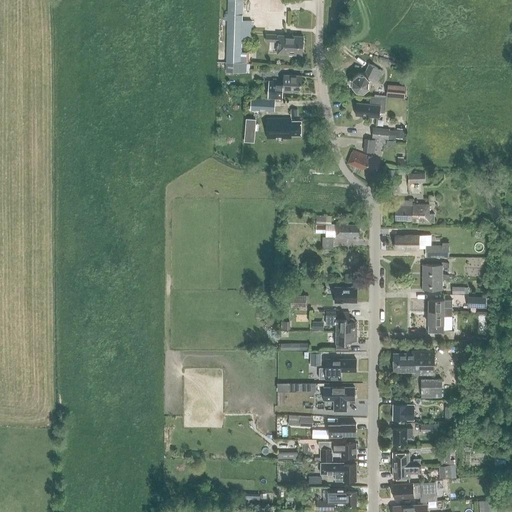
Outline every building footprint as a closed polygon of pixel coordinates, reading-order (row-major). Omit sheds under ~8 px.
[(249,52),(241,52),(242,39),(251,40),(251,21),(242,20),(242,0),(227,0),(227,14),(224,14),(224,20),(227,20),(226,63),(246,64),(246,63),(248,63),(249,52)] [(303,37),(265,34),(265,41),(278,42),(277,54),(302,55),(303,37)] [(246,64),(226,63),(226,72),(246,72),(246,64)] [(369,88),(369,81),(376,84),(383,72),(370,65),(364,76),(358,75),(353,79),(353,86),(357,91),(364,92),(369,88)] [(291,92),(291,89),(301,90),(302,79),(300,79),(300,76),(284,75),(284,82),(281,82),(269,81),(268,98),(281,99),(281,92),(291,92)] [(405,88),(387,87),(387,96),(404,98),(405,88)] [(385,113),(386,98),(370,96),(370,104),(357,103),(355,116),(379,118),(380,113),(385,113)] [(275,99),(250,98),(250,111),(274,112),(275,99)] [(301,135),(301,121),(291,121),(291,118),(267,118),(267,138),(275,138),(275,135),(282,136),(282,138),(291,138),(291,135),(301,135)] [(389,129),(373,127),(371,138),(388,140),(388,139),(395,140),(396,138),(403,139),(404,129),(396,128),(396,131),(389,130),(389,129)] [(375,140),(365,139),(363,151),(374,152),(375,142),(386,143),(386,140),(376,139),(375,140)] [(375,175),(381,160),(372,156),(371,157),(353,150),(347,164),(375,175)] [(425,182),(425,171),(408,172),(408,182),(425,182)] [(429,221),(434,221),(434,215),(428,215),(428,203),(413,203),(413,200),(399,200),(399,205),(396,205),(396,220),(412,220),(412,221),(429,221)] [(333,238),(335,238),(354,239),(353,235),(359,235),(359,225),(346,225),(347,222),(336,222),(335,224),(331,224),(331,216),(316,215),(316,224),(326,224),(325,237),(322,237),(322,248),(333,249),(333,238)] [(431,235),(419,235),(404,235),(404,236),(395,236),(395,249),(404,249),(404,250),(419,250),(419,248),(425,248),(425,245),(431,245),(431,235)] [(448,257),(448,246),(448,242),(442,242),(442,246),(426,246),(426,256),(448,257)] [(423,265),(422,277),(442,277),(442,274),(442,268),(449,268),(449,263),(441,262),(441,265),(423,265)] [(449,275),(442,274),(442,277),(422,277),(422,289),(442,290),(442,279),(449,279),(449,275)] [(356,302),(357,287),(335,287),(335,303),(343,303),(343,302),(356,302)] [(306,295),(291,294),(290,306),(306,306),(306,295)] [(486,297),(467,296),(467,307),(486,308),(486,297)] [(428,312),(452,312),(452,300),(428,299),(428,312)] [(356,331),(356,322),(349,321),(349,312),(326,312),(326,325),(336,325),(336,331),(356,331)] [(452,312),(428,312),(428,324),(428,333),(441,333),(441,338),(454,338),(454,330),(444,330),(444,324),(444,316),(452,316),(452,312)] [(280,321),(280,329),(289,329),(289,321),(280,321)] [(313,321),(312,329),(324,329),(324,321),(313,321)] [(356,331),(336,331),(336,349),(348,350),(349,341),(356,341),(356,331)] [(415,375),(434,375),(433,351),(412,351),(412,354),(393,354),(393,359),(394,359),(394,366),(393,366),(394,371),(415,371),(415,375)] [(321,353),(310,353),(310,365),(321,365),(321,353)] [(356,370),(356,359),(340,359),(340,361),(325,360),(325,378),(340,378),(340,370),(356,370)] [(442,397),(442,379),(421,379),(421,397),(442,397)] [(302,382),(302,391),(316,391),(316,382),(302,382)] [(346,411),(346,400),(352,400),(352,397),(354,397),(354,395),(355,394),(355,390),(354,389),(354,387),(346,387),(323,387),(323,400),(334,400),(334,411),(346,411)] [(414,419),(414,405),(413,405),(393,405),(393,419),(407,419),(414,419)] [(454,420),(454,407),(445,407),(445,420),(454,420)] [(313,418),(300,417),(300,426),(312,427),(313,418)] [(329,425),(329,435),(356,435),(356,424),(348,424),(345,424),(339,424),(329,425)] [(437,424),(421,424),(421,432),(437,433),(437,424)] [(413,437),(413,428),(393,428),(393,443),(406,443),(406,437),(413,437)] [(356,443),(346,443),(345,443),(345,440),(335,440),(335,441),(318,441),(318,446),(320,448),(320,449),(320,460),(332,460),(332,452),(341,452),(341,456),(356,456),(356,443)] [(441,460),(441,465),(449,465),(448,446),(437,447),(438,460),(441,460)] [(393,465),(420,465),(420,459),(413,459),(413,461),(409,461),(409,452),(393,452),(393,465)] [(335,481),(356,480),(356,464),(344,464),(344,462),(320,462),(320,474),(335,474),(335,481)] [(420,465),(393,465),(393,478),(409,478),(409,473),(420,473),(420,465)] [(449,465),(441,465),(438,466),(439,478),(450,477),(449,465)] [(321,476),(308,476),(308,484),(321,484),(321,476)] [(394,499),(414,497),(414,495),(420,495),(420,502),(437,500),(436,481),(413,483),(393,484),(394,499)] [(492,495),(492,484),(484,484),(484,495),(492,495)] [(345,505),(356,504),(356,491),(347,491),(347,489),(328,489),(328,501),(334,501),(334,503),(345,502),(345,505)] [(494,511),(494,500),(478,501),(478,511),(494,511)] [(334,503),(334,501),(328,501),(316,501),(316,510),(334,510),(334,503)]
